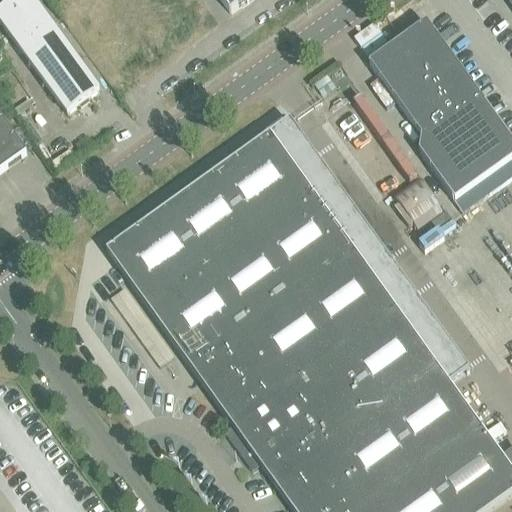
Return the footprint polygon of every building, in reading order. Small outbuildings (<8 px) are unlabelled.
[(22,0),(0,16),(0,25),(68,118),(100,95),(30,0),(22,0)] [(255,0),(219,0),(232,17),(255,0)] [(370,68),(422,141),(420,156),(456,206),(511,165),(511,144),(428,28),(370,68)] [(0,176),(27,157),(0,118),(0,176)] [(271,139),(108,256),(234,432),(225,438),(240,457),(253,476),(261,470),(291,511),(493,511),(511,499),(511,454),(503,461),(492,447),(507,436),(501,427),(486,438),(450,389),(470,375),(291,125),(271,139)] [(444,217),(417,181),(392,199),(399,209),(396,212),(410,231),(413,228),(418,235),(444,217)]
